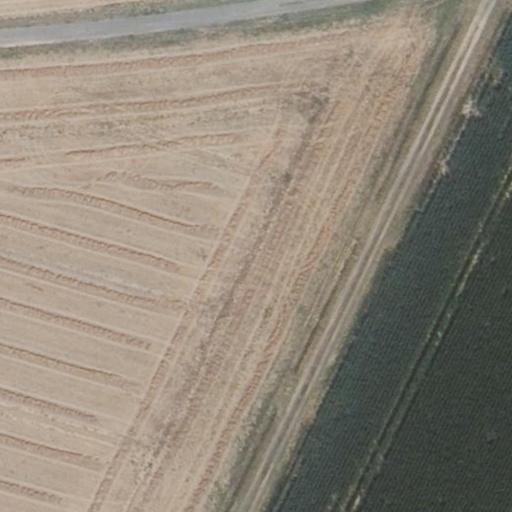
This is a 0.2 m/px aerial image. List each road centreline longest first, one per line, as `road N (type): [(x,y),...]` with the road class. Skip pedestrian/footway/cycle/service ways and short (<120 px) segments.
road 1 (track): [(488,0),(238,511)]
road 2 (track): [(0,22),(59,13),(271,10),(330,0)]
